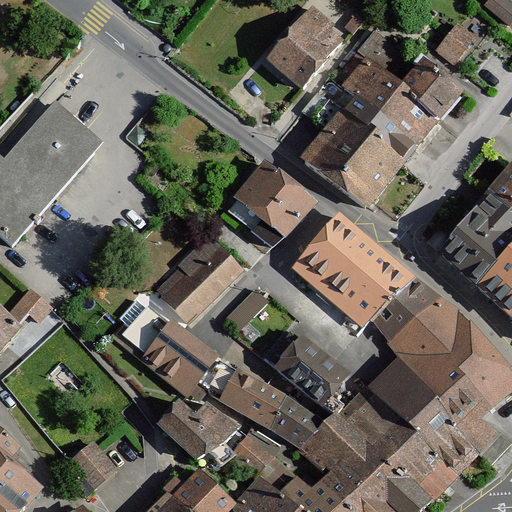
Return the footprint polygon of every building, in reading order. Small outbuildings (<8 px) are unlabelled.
[(511,36),(511,0),(489,0),(487,4),(511,36)] [(318,2),(266,55),(305,93),(344,43),(330,28),(338,20),(318,2)] [(455,64),(477,41),(459,29),(440,47),(455,64)] [(402,84),(421,103),(445,71),(425,53),(402,84)] [(342,105),(405,166),(442,124),(421,103),(402,84),(371,55),(328,96),(342,105)] [(421,103),(442,124),(467,92),(445,71),(421,103)] [(112,147),(53,99),(2,163),(0,160),(0,242),(16,257),(112,147)] [(342,105),(301,153),(371,211),(405,166),(342,105)] [(263,163),(233,199),(285,241),(318,204),(263,163)] [(511,167),(440,253),(476,291),(511,256),(511,167)] [(418,280),(341,216),(293,271),(367,328),(373,323),(418,280)] [(247,271),(210,240),(155,299),(188,328),(247,271)] [(511,256),(476,291),(511,318),(511,316),(511,256)] [(418,280),(373,323),(401,356),(406,362),(459,314),(418,280)] [(251,288),(232,320),(247,330),(267,297),(251,288)] [(0,306),(0,354),(22,331),(28,337),(50,312),(31,294),(12,316),(0,306)] [(511,394),(511,369),(459,314),(406,362),(434,399),(480,457),(502,437),(483,421),(511,394)] [(167,321),(145,360),(189,401),(219,357),(167,321)] [(293,332),(264,358),(322,408),(352,375),(304,333),(298,338),(293,332)] [(401,356),(370,388),(408,425),(434,399),(401,356)] [(326,427),(237,370),(220,402),(301,451),(326,427)] [(370,388),(338,416),(386,462),(417,435),(408,425),(370,388)] [(434,399),(408,425),(417,435),(461,482),(480,457),(434,399)] [(178,402),(152,427),(196,464),(239,430),(204,402),(195,415),(178,402)] [(297,479),(285,495),(299,511),(335,511),(386,462),(338,416),(326,427),(301,451),(295,456),(325,477),(313,491),(297,479)] [(0,511),(22,511),(43,490),(9,459),(20,447),(0,429),(0,511)] [(417,435),(386,462),(432,502),(438,508),(461,482),(417,435)] [(96,445),(70,469),(89,494),(116,472),(96,445)] [(422,511),(432,502),(386,462),(335,511),(422,511)] [(174,479),(143,511),(230,511),(239,504),(203,470),(185,491),(174,479)] [(239,504),(232,511),(299,511),(285,495),(259,478),(239,504)]
